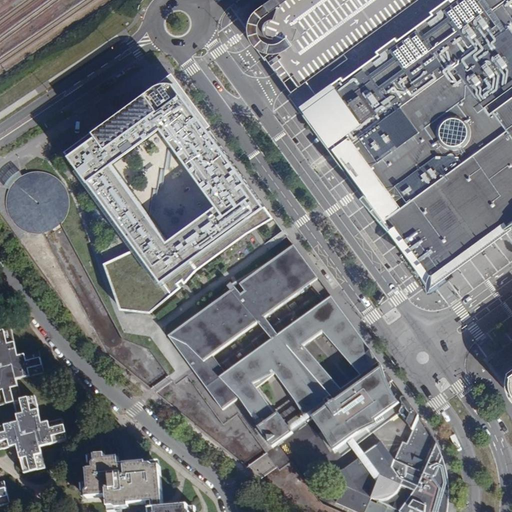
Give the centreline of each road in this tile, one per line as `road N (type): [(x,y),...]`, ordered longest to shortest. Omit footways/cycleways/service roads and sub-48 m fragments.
road 1 (secondary): [(180,50),(399,354)]
road 2 (residential): [(0,265),(80,368),(220,489),(227,511)]
road 3 (secondary): [(424,337),(252,101)]
road 4 (secondary): [(0,143),(157,42)]
road 5 (secondary): [(150,28),(0,127)]
road 6 (secondary): [(509,511),(495,438),(441,360)]
road 7 (secondary): [(418,377),(466,456),(470,511)]
